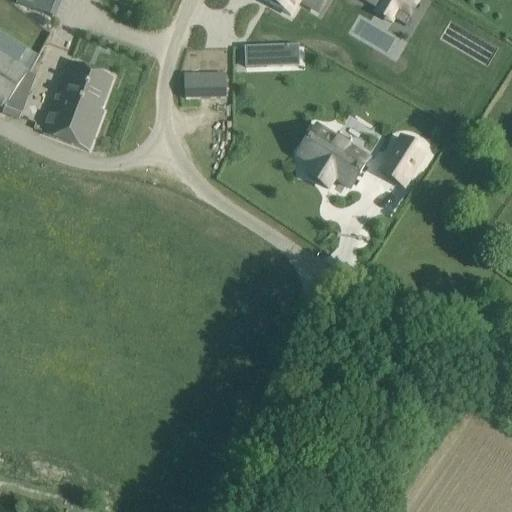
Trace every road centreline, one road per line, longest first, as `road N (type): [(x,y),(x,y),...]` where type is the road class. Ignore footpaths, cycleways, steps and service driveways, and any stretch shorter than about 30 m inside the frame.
road 1 (unclassified): [(242,511),(350,281)]
road 2 (unclassified): [(350,281),(253,232),(198,192),(174,155)]
road 3 (unclassified): [(174,155),(93,171),(0,127)]
road 4 (unclassified): [(511,361),(350,281)]
road 5 (unclassified): [(174,155),(162,120),(174,39),(195,0)]
